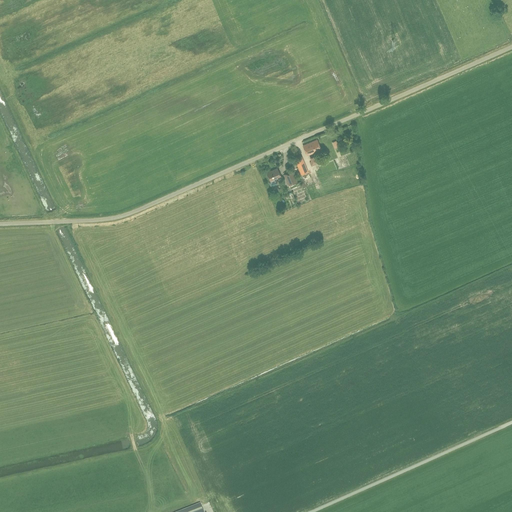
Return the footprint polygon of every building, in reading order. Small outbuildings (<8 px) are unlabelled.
[(303,145),(307,156),(321,150),(317,140),(303,145)] [(295,159),(299,168),(301,175),(302,174),(303,176),(306,175),(306,173),(308,172),(302,156),(295,159)] [(316,156),(308,159),(312,167),(319,164),(316,156)] [(277,168),(267,173),(270,181),(281,176),(277,168)] [(297,182),(295,177),(292,171),(284,175),(289,185),(297,182)] [(310,176),(303,179),(308,192),(322,187),(319,179),(312,182),(310,176)]
